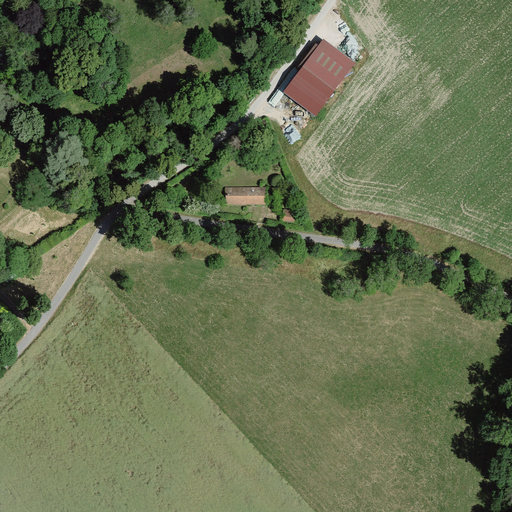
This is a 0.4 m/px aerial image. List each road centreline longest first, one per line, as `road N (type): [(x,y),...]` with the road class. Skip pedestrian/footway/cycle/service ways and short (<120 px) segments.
road 1 (track): [(329,0),(232,122),(111,214),(64,291),(0,367)]
road 2 (unclassified): [(511,288),(464,270),(279,232),(111,214)]
